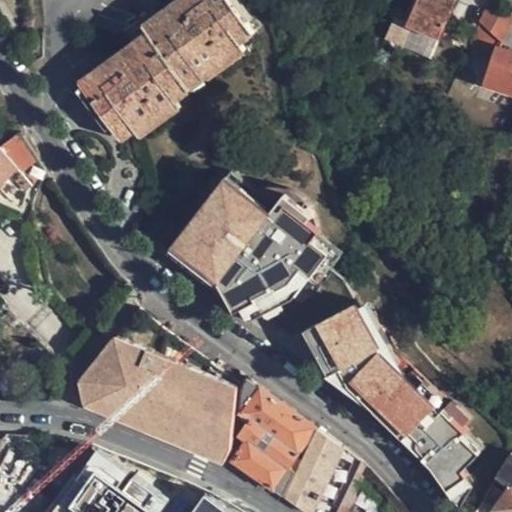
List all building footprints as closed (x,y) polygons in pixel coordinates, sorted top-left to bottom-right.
[(252,26),(234,0),(181,0),(148,24),(153,32),(84,82),(121,134),(135,124),(140,131),(180,101),(176,93),(243,42),(238,36),(252,26)] [(448,16),(419,0),(417,0),(399,35),(431,52),(448,16)] [(511,10),(496,0),(489,0),(481,17),(502,39),(511,21),(511,10)] [(489,56),(495,43),(499,45),(502,39),(481,17),(467,43),(470,45),(489,56)] [(489,56),(480,80),(511,94),(511,93),(511,50),(499,45),(495,43),(489,56)] [(250,92),(237,102),(247,116),(261,106),(250,92)] [(19,135),(9,144),(4,148),(21,168),(25,174),(39,162),(19,135)] [(0,151),(0,189),(21,168),(4,148),(0,151)] [(233,165),(176,241),(223,276),(236,301),(295,270),(306,256),(318,265),(338,239),(321,226),(329,215),(318,207),(323,201),(290,177),(276,196),(233,165)] [(435,454),(451,479),(471,465),(467,459),(485,440),(468,423),(472,418),(448,396),(447,399),(386,337),(364,290),(316,314),(341,361),(345,358),(352,377),(435,454)] [(83,375),(82,376),(86,390),(235,449),(236,447),(236,405),(240,380),(136,312),(127,330),(83,375)] [(290,406),(251,378),(246,388),(242,412),(254,423),(244,437),(250,442),(237,460),(256,473),(290,406)] [(89,404),(228,461),(235,449),(86,390),(89,404)] [(296,411),(290,406),(256,473),(288,495),(321,429),(296,411)] [(339,511),(364,462),(321,429),(288,495),(289,497),(288,499),(307,511),(339,511)] [(9,432),(5,436),(20,444),(28,434),(9,432)] [(153,511),(166,492),(93,445),(49,511),(153,511)] [(511,511),(511,458),(502,472),(511,480),(511,493),(498,511),(511,511)] [(224,511),(201,496),(189,511),(224,511)]
